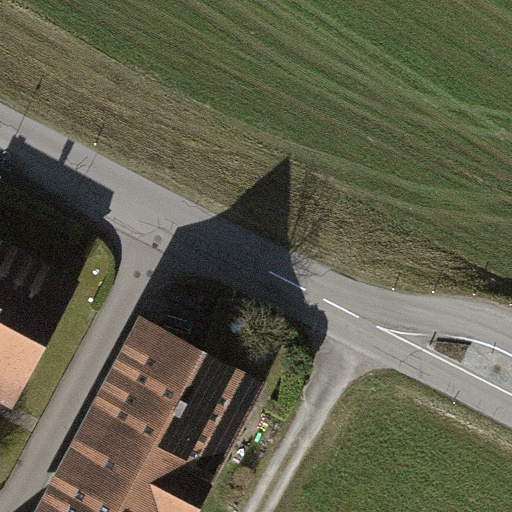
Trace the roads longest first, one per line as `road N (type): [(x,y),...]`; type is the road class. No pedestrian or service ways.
road 1 (tertiary): [(0,132),(357,320)]
road 2 (track): [(256,511),(357,320)]
road 3 (tertiary): [(357,320),(511,396)]
road 4 (tertiary): [(511,328),(479,320),(357,320)]
